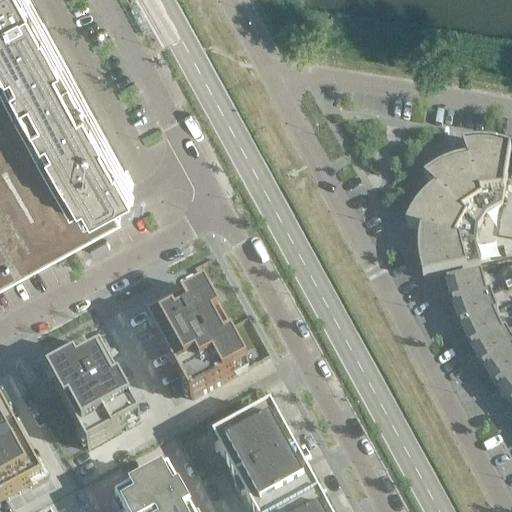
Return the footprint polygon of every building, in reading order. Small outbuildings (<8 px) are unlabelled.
[(0,0),(0,264),(8,280),(92,235),(82,217),(100,207),(98,203),(120,191),(122,195),(134,188),(132,184),(133,184),(125,170),(124,170),(31,0),(0,0)] [(467,162),(486,216),(486,215),(501,207),(510,152),(505,150),(499,148),(494,147),(490,146),(485,146),(479,146),(472,146),(466,147),(462,148),(467,162)] [(435,191),(477,230),(477,229),(486,216),(467,162),(464,163),(459,163),(454,165),(449,166),(444,168),(439,171),(432,175),(428,178),(424,181),(435,191)] [(420,232),(420,231),(475,246),(477,230),(435,191),(431,194),(428,196),(425,199),(421,204),(417,209),(413,215),(411,218),(408,223),(406,228),(420,232)] [(421,275),(423,280),(480,267),(475,246),(420,231),(420,232),(420,235),(419,238),(418,244),(418,249),(418,252),(418,255),(418,260),(418,263),(419,268),(420,271),(421,275)] [(87,245),(95,269),(112,262),(104,239),(87,245)] [(486,296),(481,276),(446,284),(452,307),(486,297),(486,296)] [(248,371),(233,343),(221,321),(205,293),(183,306),(147,325),(190,403),(223,384),(248,371)] [(497,315),(489,295),(486,296),(486,297),(452,307),(461,330),(493,316),(494,317),(497,315)] [(493,316),(461,330),(471,351),(502,335),(502,334),(494,317),(493,316)] [(511,343),(505,332),(502,334),(502,335),(471,351),(483,372),(511,352),(511,343)] [(47,379),(87,452),(107,441),(140,423),(100,351),(75,364),(47,379)] [(511,352),(483,372),(497,391),(511,379),(511,352)] [(511,379),(497,391),(511,409),(511,379)] [(0,506),(42,483),(0,405),(0,506)] [(271,413),(213,445),(242,498),(243,498),(246,503),(245,504),(249,511),(323,511),(322,508),(323,508),(312,488),(311,488),(299,467),(300,467),(296,459),(271,413)] [(117,508),(119,511),(188,511),(169,476),(126,499),(115,505),(117,508)]
